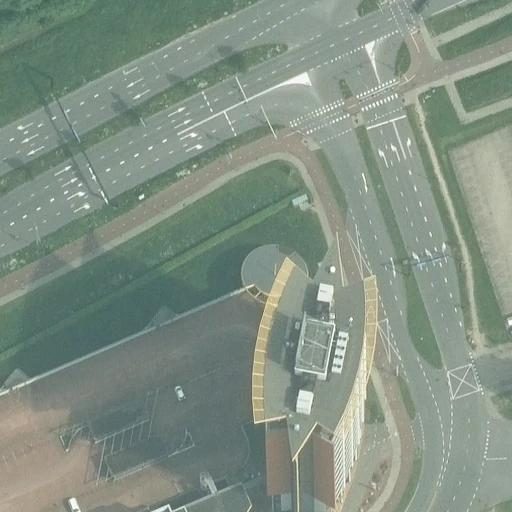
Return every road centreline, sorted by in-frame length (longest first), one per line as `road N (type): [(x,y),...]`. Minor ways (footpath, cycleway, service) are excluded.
road 1 (unclassified): [(463,378),(375,100),(344,46)]
road 2 (unclassified): [(305,62),(424,393)]
road 3 (secondary): [(0,221),(305,62)]
road 4 (secondary): [(302,3),(0,160)]
